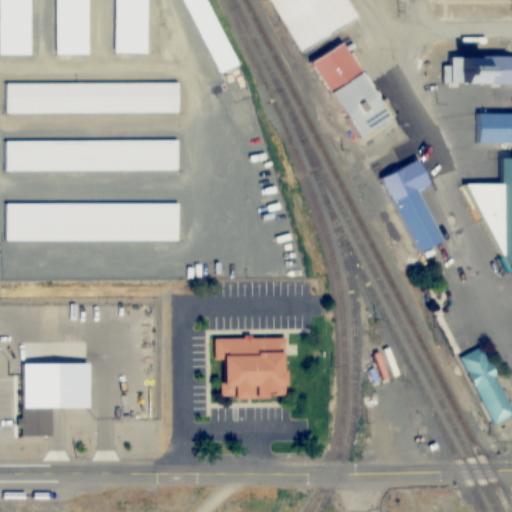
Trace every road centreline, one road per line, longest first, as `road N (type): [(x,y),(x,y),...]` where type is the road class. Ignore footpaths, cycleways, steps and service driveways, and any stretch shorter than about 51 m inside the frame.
road 1 (residential): [(511,469),(0,471)]
road 2 (residential): [(511,347),(455,217)]
